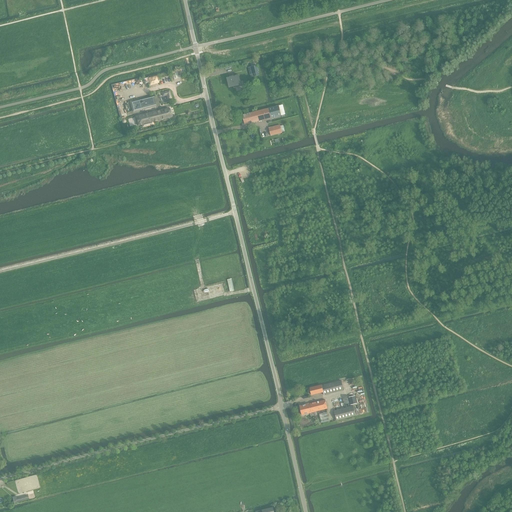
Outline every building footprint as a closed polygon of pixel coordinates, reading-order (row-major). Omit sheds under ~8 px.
[(239,75),(226,78),(228,85),(241,85),(239,77),(239,75)] [(153,96),(139,99),(139,100),(142,109),(142,110),(156,106),(153,96)] [(139,100),(131,102),(133,112),(142,109),(139,100)] [(279,106),(269,108),(271,118),(281,116),(279,106)] [(157,111),(135,116),(138,126),(142,125),(143,127),(154,124),(153,122),(162,120),(162,119),(171,117),(169,109),(157,112),(157,111)] [(264,110),(242,115),(243,117),(245,125),(255,122),(266,119),(264,110)] [(280,125),(269,128),(271,136),(282,133),(280,125)] [(312,395),(322,392),(323,392),(324,395),(343,390),(341,381),(310,388),(312,395)] [(311,413),(328,409),(326,400),(309,404),(300,406),(302,415),(311,413)] [(334,411),(336,421),(356,416),(353,406),(334,411)] [(327,412),(319,414),(321,423),(329,421),(327,412)]
